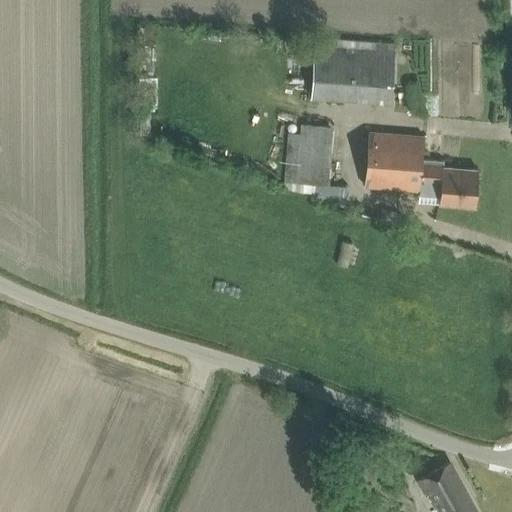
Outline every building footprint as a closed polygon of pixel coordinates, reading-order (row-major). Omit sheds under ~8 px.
[(316,37),(312,95),(392,101),(396,43),(316,37)] [(298,130),(286,129),(284,182),(330,183),(332,123),(299,122),(298,130)] [(424,136),(404,134),(370,131),(365,185),(440,191),(439,202),(455,204),(475,206),(478,169),(443,166),(443,160),(422,159),(424,136)] [(353,242),(342,240),(336,263),(347,265),(353,242)] [(336,471),(354,481),(371,451),(352,441),(336,471)] [(418,479),(426,493),(430,491),(440,511),(477,511),(449,461),(418,479)]
